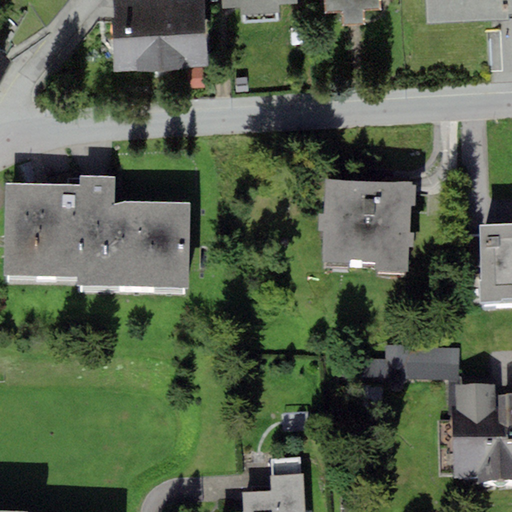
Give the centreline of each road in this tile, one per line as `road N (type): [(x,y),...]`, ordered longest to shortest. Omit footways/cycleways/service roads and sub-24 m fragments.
road 1 (residential): [(11,140),(511,107)]
road 2 (residential): [(93,0),(28,86),(11,140)]
